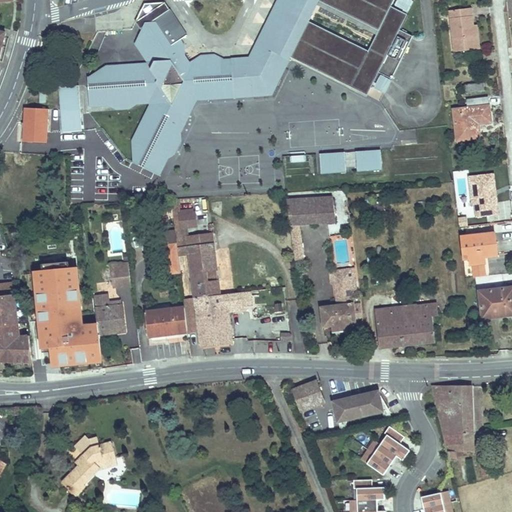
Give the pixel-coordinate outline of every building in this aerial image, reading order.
[(287,0),(256,66),(235,68),(235,70),(236,81),(225,76),(224,65),(213,60),(214,53),(208,53),(204,54),(192,61),(181,49),(187,45),(180,37),(186,33),(165,1),(145,3),(136,21),(144,33),(143,41),(144,41),(159,61),(153,69),(135,70),(124,64),(116,72),(105,65),(97,72),(97,83),(89,88),(90,106),(102,106),(110,100),(117,102),(117,104),(119,104),(119,108),(129,108),(139,103),(151,103),(154,106),(154,116),(143,125),(145,135),(134,141),(135,153),(144,157),(144,167),(162,175),(164,171),(166,167),(165,156),(173,150),(178,152),(183,144),(182,134),(199,100),(206,102),(217,95),(225,101),(237,101),(237,103),(258,100),(275,98),(289,70),(295,57),(299,49),(373,86),(381,70),(394,77),(415,34),(402,28),(410,12),(393,4),(395,0),(287,0)] [(473,6),(451,9),(456,51),(478,48),(473,6)] [(373,86),(299,49),(295,57),(370,94),(373,86)] [(224,58),(214,53),(213,60),(224,65),(224,58)] [(235,70),(224,65),(225,76),(236,81),(235,70)] [(275,98),(258,100),(258,105),(279,102),(293,72),(289,70),(275,98)] [(88,77),(89,88),(97,83),(97,72),(88,77)] [(465,85),(466,94),(483,92),(482,83),(465,85)] [(81,130),(80,85),(60,85),(62,131),(81,130)] [(467,114),(454,115),(456,139),(479,136),(477,116),(491,115),(489,103),(466,106),(467,114)] [(48,108),(26,107),(25,141),(47,142),(48,108)] [(380,151),(355,151),(356,172),(381,172),(380,151)] [(318,155),(320,176),(346,173),(343,152),(318,155)] [(144,157),(135,153),(135,163),(144,167),(144,157)] [(289,153),(289,163),(305,163),(305,153),(289,153)] [(95,185),(95,172),(80,171),(79,184),(95,185)] [(468,177),(471,208),(474,208),(475,218),(499,216),(493,174),(468,177)] [(348,194),(335,195),(337,220),(343,219),(342,204),(349,203),(348,194)] [(335,195),(289,200),(296,262),(305,261),(301,224),(337,220),(335,195)] [(350,219),(349,203),(342,204),(343,219),(350,219)] [(175,228),(196,228),(196,210),(174,211),(175,228)] [(496,254),(494,233),(461,236),(463,258),(496,254)] [(178,249),(177,242),(162,244),(166,276),(181,274),(178,249)] [(178,249),(181,274),(192,273),(195,299),(220,296),(213,244),(178,249)] [(376,264),(375,257),(366,257),(367,265),(376,264)] [(128,263),(112,263),(115,287),(131,286),(128,263)] [(42,271),(36,272),(42,344),(45,344),(45,346),(53,345),(55,362),(102,358),(100,336),(99,325),(86,326),(81,269),(74,269),(74,264),(42,267),(42,271)] [(335,305),(321,306),(323,325),(355,321),(350,278),(334,279),(335,305)] [(511,286),(478,291),(482,318),(495,316),(495,310),(511,309),(511,286)] [(0,369),(33,370),(29,322),(18,323),(15,287),(0,287),(0,369)] [(99,325),(100,336),(126,334),(124,308),(122,295),(113,295),(113,290),(108,290),(108,309),(98,310),(99,325)] [(299,292),(301,304),(309,303),(307,291),(299,292)] [(195,299),(184,301),(185,308),(187,326),(198,325),(200,348),(232,345),(229,314),(228,310),(234,309),(243,308),(242,293),(220,296),(195,299)] [(394,319),(393,307),(376,309),(380,347),(435,341),(433,316),(440,315),(439,302),(409,305),(410,317),(394,319)] [(409,305),(393,307),(394,319),(410,317),(409,305)] [(148,338),(188,334),(187,326),(185,308),(145,312),(148,338)] [(293,390),(300,410),(322,403),(316,382),(293,390)] [(473,386),(431,385),(443,435),(473,435),(473,386)] [(378,389),(333,400),(338,420),(389,407),(379,390),(379,391),(378,389)] [(401,443),(405,436),(390,426),(385,433),(388,434),(381,444),(397,456),(404,460),(406,456),(411,450),(401,443)] [(473,435),(443,435),(447,454),(456,453),(475,452),(473,435)] [(397,456),(381,444),(375,440),(368,449),(391,465),(393,462),(397,456)] [(83,456),(60,483),(74,497),(83,488),(81,486),(99,467),(98,464),(115,459),(110,441),(91,446),(82,456),(83,456)] [(391,465),(368,449),(362,459),(384,475),(386,472),(391,465)] [(456,453),(447,454),(449,462),(457,462),(456,453)] [(471,482),(476,464),(460,459),(455,477),(471,482)] [(385,494),(385,487),(373,487),(373,479),(354,480),(354,489),(357,489),(358,500),(378,500),(386,499),(385,494)] [(451,503),(448,491),(421,498),(423,506),(424,509),(451,503)] [(358,500),(350,500),(350,511),(358,511),(379,511),(378,503),(378,500),(358,500)] [(452,511),(451,503),(424,509),(424,511),(452,511)]
